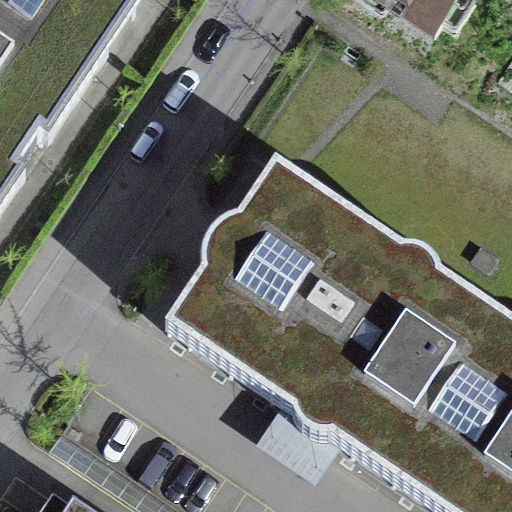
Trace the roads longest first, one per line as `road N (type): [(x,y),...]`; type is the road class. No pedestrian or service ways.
road 1 (residential): [(267,0),(0,398)]
road 2 (unknown): [(49,325),(328,511)]
